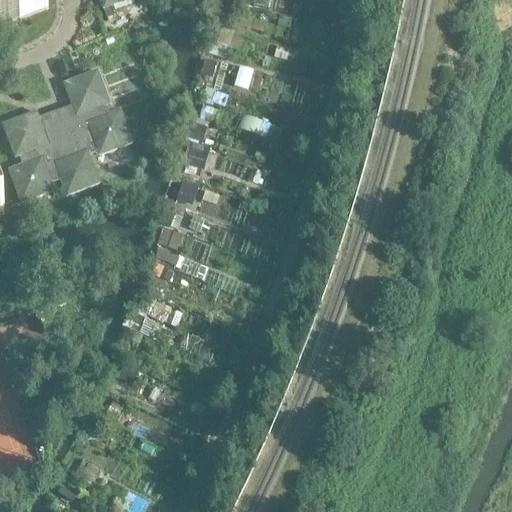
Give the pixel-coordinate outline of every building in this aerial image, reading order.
[(0,0),(0,28),(48,10),(44,0),(0,0)] [(99,0),(103,11),(132,0),(99,0)] [(270,0),(256,0),(255,7),(269,9),(270,0)] [(236,10),(221,6),(218,18),(232,22),(233,21),(236,10)] [(293,18),(281,16),(279,26),(291,28),(293,18)] [(289,54),(274,51),(272,58),(287,62),(289,54)] [(217,62),(205,59),(201,75),(213,78),(217,62)] [(254,71),(240,67),(235,88),(249,91),(254,71)] [(3,126),(16,160),(20,159),(22,166),(8,171),(21,206),(25,204),(34,201),(56,193),(53,184),(60,182),(66,199),(101,186),(100,185),(90,156),(97,154),(98,159),(133,146),(120,111),(109,115),(106,108),(110,107),(97,72),(78,79),(64,85),(73,109),(63,112),(49,118),(39,121),(36,113),(3,126)] [(206,89),(201,104),(212,108),(217,93),(206,89)] [(263,122),(245,116),(240,131),(258,137),(263,122)] [(207,152),(189,148),(185,163),(203,167),(207,152)] [(183,183),(177,203),(187,206),(193,187),(183,183)] [(206,193),(202,203),(216,207),(219,198),(206,193)] [(243,205),(226,199),(224,205),(241,211),(243,205)] [(282,200),(279,209),(292,213),(295,205),(282,200)] [(169,215),(165,227),(178,232),(182,220),(169,215)] [(206,270),(184,260),(178,273),(201,282),(206,270)] [(143,299),(137,314),(150,319),(155,304),(143,299)] [(171,310),(165,325),(178,330),(183,315),(171,310)] [(140,318),(134,332),(147,337),(153,323),(140,318)] [(135,374),(112,364),(107,374),(130,385),(135,374)] [(99,433),(89,428),(85,436),(94,442),(99,433)] [(154,449),(144,444),(140,452),(150,457),(154,449)] [(75,497),(62,488),(58,495),(71,503),(75,497)]
